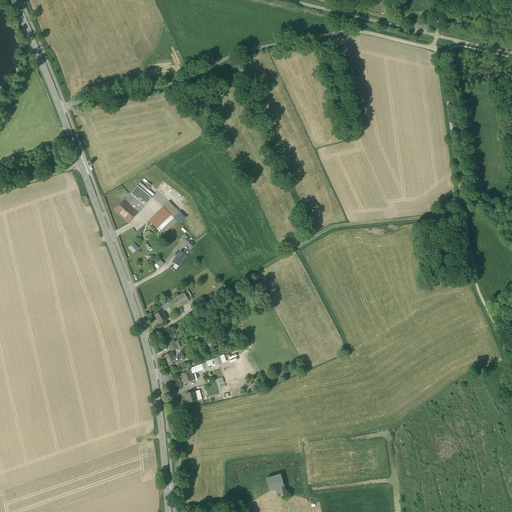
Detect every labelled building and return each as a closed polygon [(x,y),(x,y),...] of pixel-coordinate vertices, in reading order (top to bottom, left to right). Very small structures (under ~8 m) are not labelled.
[(140,182),(137,186),(130,195),(144,206),(154,195),(140,182)] [(130,195),(116,211),(128,222),(137,212),(138,213),(144,206),(130,195)] [(169,201),(163,207),(148,220),(156,229),(158,231),(159,232),(175,217),(176,215),(179,213),(179,212),(169,201)] [(183,240),(191,248),(194,245),(186,237),(183,240)] [(133,253),(139,248),(134,243),(128,248),(133,253)] [(180,251),(177,256),(183,261),(186,256),(180,251)] [(179,266),(183,261),(177,256),(173,261),(179,266)] [(172,312),(189,301),(184,292),(167,303),(170,308),(172,312)] [(161,307),(164,311),(170,308),(167,303),(161,307)] [(155,315),(160,324),(167,320),(162,311),(155,315)] [(169,366),(177,362),(174,357),(172,352),(165,356),(169,366)] [(216,358),(216,359),(218,365),(226,362),(224,355),(216,358)] [(206,362),(208,368),(218,365),(216,359),(206,362)] [(183,383),(184,384),(194,380),(192,374),(191,370),(180,374),(180,375),(181,375),(183,383)] [(188,403),(197,401),(196,397),(197,396),(195,391),(191,393),(190,392),(186,394),(188,403)] [(280,491),(281,496),(286,495),(284,486),(280,474),(266,478),(270,491),(276,489),(277,492),(280,491)]
